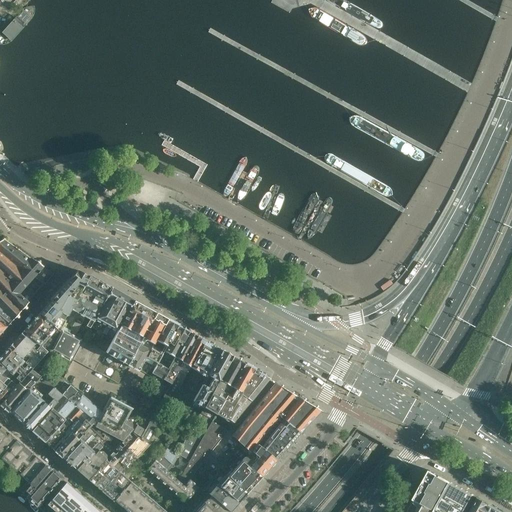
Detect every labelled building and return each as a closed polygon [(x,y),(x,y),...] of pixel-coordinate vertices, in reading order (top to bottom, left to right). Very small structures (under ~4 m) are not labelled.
[(0,33),(0,42),(1,43),(3,44),(5,46),(6,46),(8,45),(10,44),(33,17),(34,16),(35,14),(36,13),(36,11),(36,9),(36,8),(36,6),(35,4),(34,4),(32,4),(30,4),(29,5),(27,5),(25,6),(0,33)] [(424,138),(426,137),(425,136),(424,134),(423,132),(422,130),(421,129),(419,127),(417,125),(414,124),(368,99),(365,98),(363,98),(362,98),(359,99),(358,101),(357,102),(358,105),(358,106),(360,108),(362,110),(408,135),(411,136),(413,137),(416,138),(418,138),(420,138),(422,138),(424,138)] [(229,195),(232,193),(248,162),(248,161),(248,160),(248,159),(248,158),(248,157),(247,156),(246,156),(245,156),(244,156),(243,157),(242,157),(241,158),(225,189),(224,193),(224,194),(225,195),(226,195),(226,196),(227,196),(228,196),(229,196),(229,195)] [(235,199),(236,201),(237,204),(239,203),(241,202),(244,200),(245,199),(246,198),(260,172),(261,170),(261,169),(261,168),(259,167),(258,166),(257,165),(255,165),(254,165),(253,166),(252,167),(237,193),(236,194),(236,196),(235,199)] [(395,215),(396,215),(396,213),(395,211),(394,210),(392,208),(391,206),(389,204),(387,203),(385,201),(338,176),(335,175),(333,175),(332,175),(329,177),(328,178),(328,179),(328,180),(328,183),(328,184),(330,186),(332,187),(379,212),(381,214),(383,214),(386,215),(388,215),(391,215),(392,215),(395,215)] [(315,191),(293,229),(294,230),(294,231),(295,231),(296,232),(297,232),(298,233),(299,233),(300,233),(301,233),(323,195),(322,194),(321,194),(320,193),(319,192),(318,192),(317,192),(316,191),(315,191)] [(18,294),(35,276),(44,284),(52,274),(3,240),(0,242),(0,310),(11,320),(27,302),(18,294)] [(81,341),(74,337),(84,319),(83,319),(84,317),(90,320),(87,327),(90,328),(111,289),(77,271),(39,314),(59,332),(64,322),(58,318),(60,316),(62,317),(64,314),(67,316),(71,309),(80,314),(79,316),(78,316),(69,334),(62,330),(51,351),(70,362),(81,341)] [(112,339),(133,302),(111,289),(90,328),(101,333),(106,324),(110,326),(105,335),(112,339)] [(153,344),(155,340),(166,320),(144,308),(133,302),(112,339),(108,347),(105,352),(84,340),(73,360),(118,384),(127,364),(138,370),(146,357),(153,344)] [(11,321),(11,320),(0,310),(0,321),(6,327),(11,321)] [(47,353),(59,332),(39,314),(23,331),(47,352),(47,353)] [(175,356),(188,333),(177,327),(166,320),(155,340),(160,343),(158,347),(153,344),(146,357),(157,363),(164,350),(175,356)] [(47,352),(23,331),(8,349),(31,369),(47,352)] [(182,362),(196,337),(188,333),(175,356),(167,369),(162,379),(170,383),(179,368),(175,366),(179,360),(182,362)] [(108,347),(87,335),(84,340),(105,352),(108,347)] [(147,444),(190,368),(204,342),(196,337),(182,362),(179,368),(170,383),(145,430),(141,438),(140,439),(147,444)] [(194,381),(213,347),(204,342),(190,368),(196,371),(192,380),(194,381)] [(207,375),(220,351),(213,347),(194,381),(185,397),(192,401),(201,385),(207,375)] [(31,369),(8,349),(0,358),(0,364),(20,382),(31,369)] [(203,407),(233,355),(229,353),(228,356),(220,351),(207,375),(213,379),(210,382),(209,384),(207,388),(201,385),(192,401),(203,407)] [(212,419),(215,414),(244,365),(236,360),(237,358),(233,355),(203,407),(176,456),(166,449),(161,457),(159,455),(154,461),(161,466),(167,471),(174,477),(178,480),(183,473),(212,419)] [(162,379),(167,369),(157,363),(151,373),(162,379)] [(0,374),(1,373),(10,381),(16,386),(20,382),(0,364),(0,374)] [(226,418),(254,370),(255,368),(251,366),(250,368),(244,365),(215,414),(224,419),(225,418),(226,418)] [(22,424),(62,380),(45,366),(37,375),(40,377),(9,412),(22,424)] [(215,446),(252,400),(249,398),(263,373),(261,371),(259,374),(257,372),(258,370),(255,368),(254,370),(226,418),(225,418),(224,419),(221,424),(211,443),(215,446)] [(40,377),(37,375),(31,369),(20,382),(16,386),(0,404),(9,412),(40,377)] [(0,392),(10,381),(1,373),(0,374),(0,392)] [(252,400),(269,380),(269,379),(264,376),(266,374),(263,373),(249,398),(252,400)] [(49,411),(63,396),(61,393),(68,385),(62,380),(22,424),(31,431),(49,411)] [(0,404),(16,386),(10,381),(0,392),(0,404)] [(250,453),(257,444),(280,416),(300,433),(300,434),(321,412),(282,388),(275,383),(232,436),(241,444),(250,453)] [(44,442),(76,407),(81,396),(68,385),(61,393),(63,396),(68,400),(54,415),(49,411),(31,431),(44,442)] [(102,412),(81,396),(76,407),(83,413),(88,418),(92,421),(87,426),(89,427),(90,428),(93,426),(94,427),(102,412)] [(123,424),(126,418),(131,409),(110,397),(102,412),(94,427),(93,426),(90,428),(114,451),(122,442),(122,441),(131,431),(132,433),(133,433),(134,430),(123,424)] [(50,448),(77,419),(83,413),(76,407),(44,442),(50,448)] [(294,440),(295,439),(296,438),(297,436),(299,434),(300,433),(280,416),(257,444),(276,460),(277,459),(278,458),(279,457),(280,455),(281,455),(282,453),(284,451),(286,449),(288,447),(290,445),(290,444),(291,443),(292,442),(293,441),(294,440)] [(61,457),(89,427),(87,426),(92,421),(88,418),(83,423),(72,436),(70,434),(55,451),(61,457)] [(137,424),(126,418),(123,424),(134,430),(136,426),(137,424)] [(55,451),(70,434),(72,436),(83,423),(77,419),(50,448),(55,451)] [(185,485),(189,479),(215,446),(211,443),(221,424),(212,419),(183,473),(178,480),(180,482),(185,485)] [(141,438),(145,430),(136,426),(134,430),(133,433),(141,438)] [(114,451),(90,428),(89,427),(61,457),(65,460),(72,467),(75,470),(86,458),(87,458),(89,460),(99,449),(108,457),(114,451)] [(0,458),(0,459),(16,440),(8,433),(7,435),(0,443),(0,458)] [(119,472),(124,467),(126,469),(148,445),(147,444),(140,439),(137,437),(134,440),(129,435),(122,442),(114,451),(108,457),(87,480),(113,502),(113,501),(114,501),(130,483),(130,482),(119,472)] [(8,465),(22,449),(23,449),(25,448),(16,440),(0,459),(1,459),(8,465)] [(261,478),(274,463),(276,460),(257,444),(250,453),(241,444),(219,471),(223,474),(226,470),(229,473),(226,477),(246,495),(261,478)] [(43,464),(37,458),(35,456),(33,458),(23,449),(22,449),(8,465),(15,472),(17,470),(20,473),(19,474),(27,482),(43,464)] [(87,480),(108,457),(99,449),(89,460),(87,458),(86,458),(75,470),(87,480)] [(153,475),(161,466),(154,461),(146,470),(153,475)] [(26,498),(51,470),(43,463),(43,464),(27,482),(19,491),(26,498)] [(159,481),(167,471),(161,466),(153,475),(159,481)] [(36,506),(60,479),(61,480),(62,479),(51,470),(26,498),(36,506)] [(434,511),(451,482),(429,470),(424,480),(408,509),(408,510),(406,511),(434,511)] [(166,486),(174,477),(167,471),(159,481),(166,486)] [(246,495),(226,477),(223,474),(219,471),(212,480),(238,503),(246,495)] [(180,482),(178,480),(174,477),(166,486),(172,492),(180,482)] [(198,487),(193,482),(189,479),(185,485),(187,487),(194,493),(197,489),(198,487)] [(238,503),(212,480),(211,481),(204,490),(211,496),(229,511),(238,503)] [(99,511),(66,482),(46,505),(54,511),(99,511)] [(130,483),(114,501),(121,507),(122,507),(127,511),(228,511),(229,511),(211,496),(207,500),(207,499),(194,511),(165,511),(131,482),(130,483)] [(178,497),(187,487),(185,485),(180,482),(172,492),(178,497)] [(463,511),(473,495),(451,482),(434,511),(463,511)] [(190,497),(194,493),(187,487),(178,497),(181,499),(183,502),(184,502),(185,503),(190,497)] [(502,511),(489,505),(490,504),(479,498),(470,511),(502,511)]
